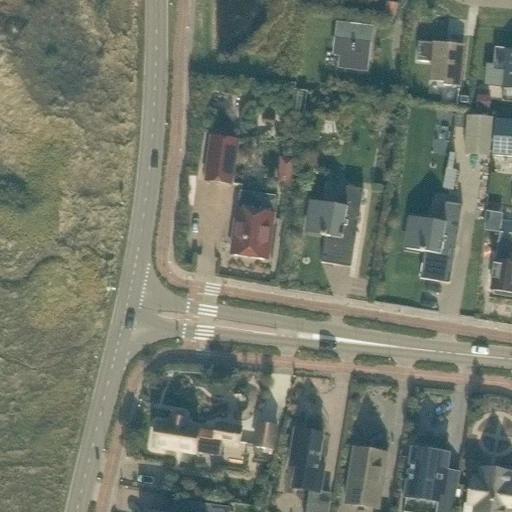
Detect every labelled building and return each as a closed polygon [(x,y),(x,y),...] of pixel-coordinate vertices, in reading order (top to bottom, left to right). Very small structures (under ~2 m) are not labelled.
[(388,4),(386,16),(393,17),(394,17),(397,5),(395,5),(388,4)] [(340,25),(340,23),(339,23),(335,56),(336,56),(336,54),(340,55),(338,67),(366,71),(368,58),(369,58),(369,57),(368,57),(371,27),(370,27),(370,29),(340,25)] [(419,43),(417,62),(434,63),(432,80),(445,81),(445,85),(460,86),(464,48),(451,46),(452,41),(451,41),(450,46),(436,45),(435,44),(419,43)] [(488,67),(487,84),(503,86),(511,87),(511,51),(508,52),(508,51),(507,51),(506,51),(507,51),(497,51),(495,67),(495,68),(488,67)] [(479,96),(477,110),(488,111),(490,97),(479,96)] [(489,156),(492,119),(468,117),(465,154),(489,156)] [(511,120),(500,119),(496,119),(493,148),(511,149),(511,120)] [(232,185),(238,141),(212,137),(206,181),(232,185)] [(281,159),(278,183),(291,185),(293,160),(281,159)] [(358,224),(364,190),(347,188),(344,207),(317,203),(315,216),(310,215),(307,234),(326,237),(321,263),(351,268),(357,232),(353,232),(354,223),(358,224)] [(238,210),(232,256),(267,261),(274,215),(273,215),(275,197),(242,192),(239,210),(238,210)] [(457,240),(463,206),(446,204),(443,223),(416,219),(414,232),(409,231),(406,250),(425,253),(420,280),(450,284),(456,248),(452,248),(453,239),(457,240)] [(484,231),(500,233),(503,213),(486,211),(484,231)] [(511,234),(500,233),(492,290),(496,291),(496,294),(504,295),(504,292),(511,293),(511,234)] [(186,430),(187,421),(173,419),(171,427),(157,425),(154,448),(171,451),(172,452),(177,453),(178,452),(195,455),(195,453),(220,457),(222,443),(240,446),(242,429),(217,425),(214,442),(197,439),(199,432),(186,430)] [(273,451),(277,427),(259,424),(255,448),(273,451)] [(319,465),(323,436),(296,432),(292,456),(291,462),(297,463),(293,488),(310,491),(306,511),(329,511),(331,502),(319,500),(324,466),(319,465)] [(379,510),(388,455),(354,449),(346,505),(379,510)] [(444,479),(448,456),(414,450),(404,511),(452,511),(457,482),(444,479)] [(465,504),(463,511),(506,511),(508,507),(511,507),(511,489),(510,489),(511,478),(511,474),(482,470),(480,481),(473,480),(469,504),(465,504)] [(150,511),(148,511),(147,511),(230,511),(231,508),(177,500),(175,511),(150,511)]
